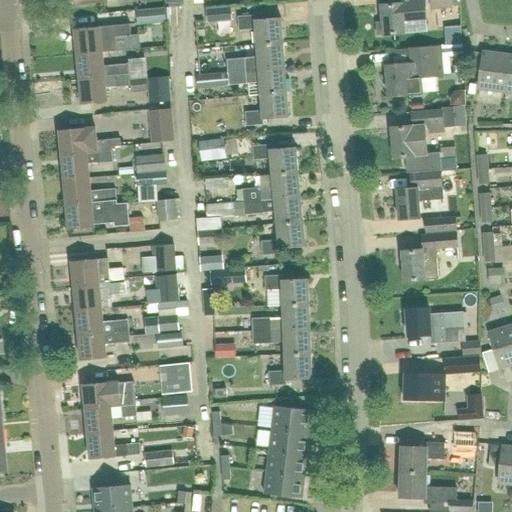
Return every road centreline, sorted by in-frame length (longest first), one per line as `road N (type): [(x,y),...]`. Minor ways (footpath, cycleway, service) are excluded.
road 1 (residential): [(349,511),(358,311),(333,0)]
road 2 (residential): [(52,511),(7,12)]
